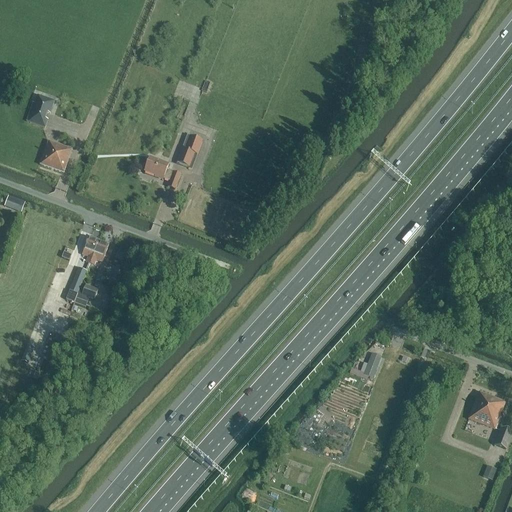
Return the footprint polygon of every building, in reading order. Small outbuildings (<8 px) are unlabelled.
[(210,83),(205,81),(202,91),(207,93),(210,83)] [(46,129),(49,121),(47,120),(54,102),(40,96),(37,104),(35,103),(28,122),(46,129)] [(203,141),(191,137),(186,150),(182,148),(177,163),(189,168),(194,154),(198,155),(203,141)] [(41,165),(63,174),(72,152),(49,143),(41,165)] [(149,158),(144,172),(169,181),(167,187),(175,190),(180,175),(167,170),(169,165),(149,158)] [(27,203),(21,201),(17,212),(23,214),(27,203)] [(97,239),(91,237),(90,238),(89,238),(88,240),(87,239),(85,244),(86,245),(82,255),(88,258),(86,263),(90,265),(99,242),(97,241),(97,239)] [(109,245),(99,242),(90,265),(94,266),(96,261),(102,263),(109,245)] [(68,291),(65,300),(74,304),(76,299),(81,287),(86,271),(78,268),(69,291),(68,291)] [(76,300),(75,304),(85,308),(88,299),(94,301),(98,291),(85,286),(84,288),(81,287),(76,299),(76,300)] [(373,379),(381,358),(371,354),(363,376),(373,379)] [(506,404),(478,393),(467,420),(495,431),(506,404)] [(511,435),(511,432),(500,428),(493,446),(506,451),(511,435)] [(497,471),(487,467),(483,478),(493,482),(497,471)]
